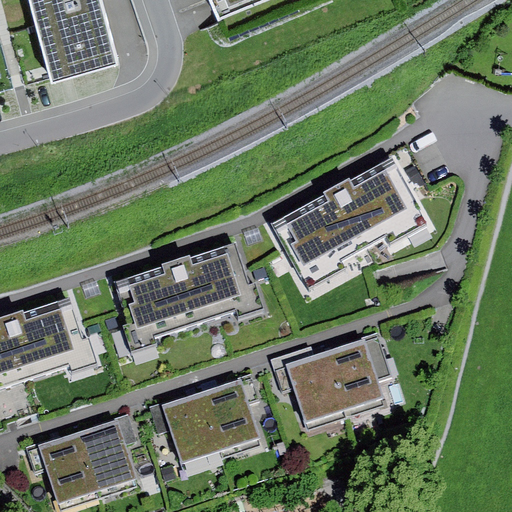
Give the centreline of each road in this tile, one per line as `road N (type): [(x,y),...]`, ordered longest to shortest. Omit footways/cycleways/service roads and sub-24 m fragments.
road 1 (unclassified): [(0,440),(433,299),(455,270),(485,124),(496,109)]
road 2 (residential): [(0,145),(106,115),(167,79),(171,55),(153,0)]
